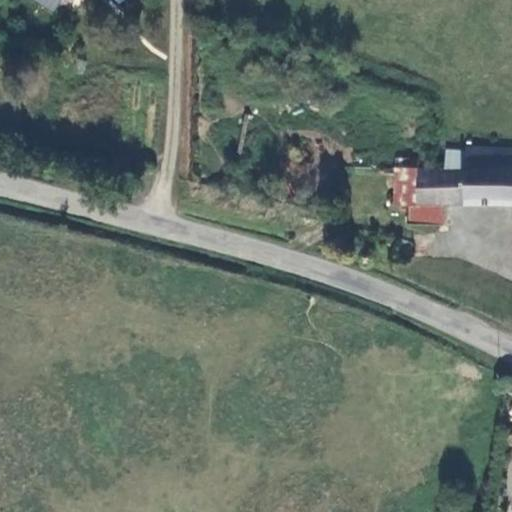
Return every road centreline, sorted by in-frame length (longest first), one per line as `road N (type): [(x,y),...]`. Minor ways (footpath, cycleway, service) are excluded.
road 1 (tertiary): [(0,187),(317,269),(511,352)]
road 2 (unknown): [(179,0),(178,73),(157,226)]
